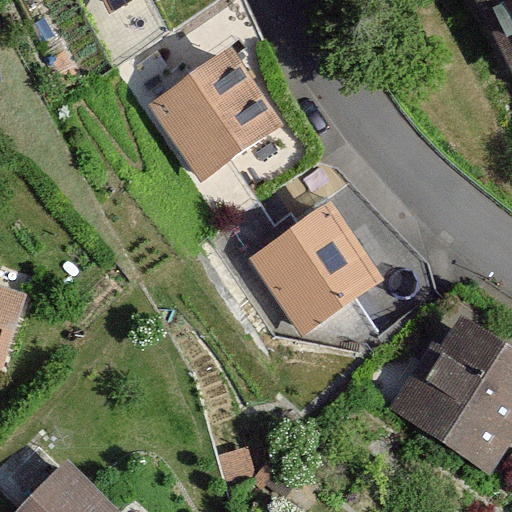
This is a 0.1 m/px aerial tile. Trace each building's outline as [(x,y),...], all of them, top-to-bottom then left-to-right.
[(102,0),(110,13),(134,0),(102,0)] [(511,0),(476,0),(511,72),(511,0)] [(232,54),(152,109),(203,183),(283,129),(232,54)] [(328,210),(251,264),(302,336),(379,282),(328,210)] [(0,361),(21,300),(0,292),(0,361)] [(432,349),(393,408),(492,472),(511,441),(511,357),(461,324),(440,354),(432,349)] [(115,511),(68,466),(21,511),(115,511)]
